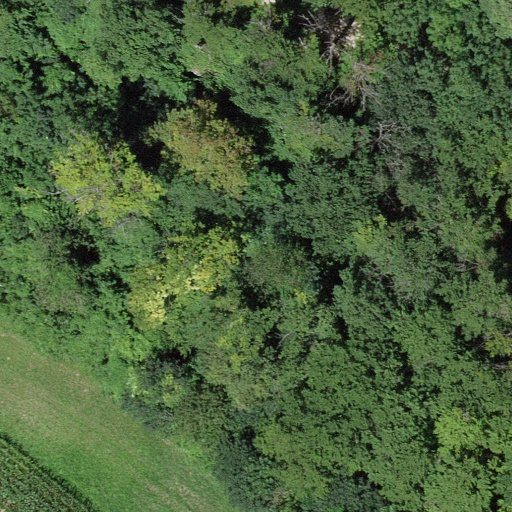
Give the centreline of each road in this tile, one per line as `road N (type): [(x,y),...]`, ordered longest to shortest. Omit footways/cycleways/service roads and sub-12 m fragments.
road 1 (track): [(318,511),(175,369),(56,302)]
road 2 (track): [(511,99),(428,71),(288,0)]
road 3 (track): [(0,170),(56,302)]
